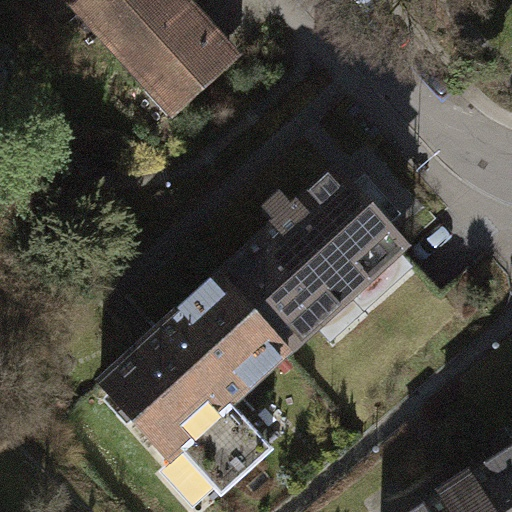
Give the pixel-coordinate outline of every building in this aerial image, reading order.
[(74,0),(175,110),(227,64),(169,0),(74,0)] [(169,0),(227,64),(238,54),(189,0),(169,0)] [(331,173),(216,278),(285,352),(400,247),(331,173)] [(169,458),(178,450),(227,405),(285,352),(216,278),(149,340),(101,384),(169,458)] [(269,451),(227,405),(178,450),(220,495),(269,451)] [(511,511),(511,442),(403,511),(511,511)]
